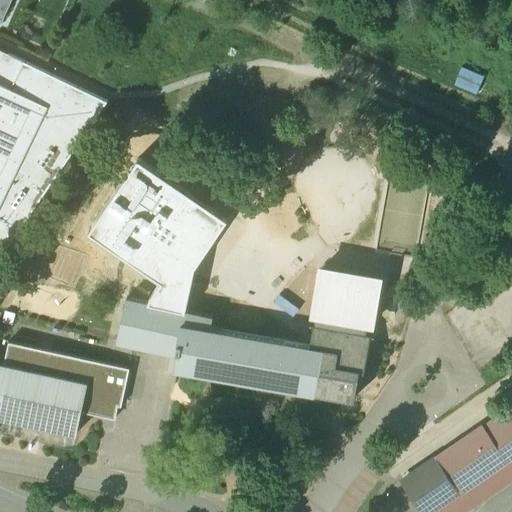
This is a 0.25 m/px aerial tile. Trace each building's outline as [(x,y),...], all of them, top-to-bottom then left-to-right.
[(0,0),(0,18),(4,20),(12,0),(0,0)] [(0,242),(101,96),(0,49),(0,242)] [(88,232),(160,282),(150,297),(149,302),(186,310),(193,268),(230,218),(141,159),(88,232)] [(425,214),(426,181),(392,180),(391,199),(404,200),(403,213),(425,214)] [(210,327),(212,316),(186,310),(149,302),(128,298),(118,341),(118,342),(178,356),(176,367),(355,398),(360,370),(365,371),(372,335),(381,280),(321,270),(313,313),(318,314),(316,325),(314,325),(311,345),(210,327)] [(4,365),(0,363),(0,417),(77,434),(81,411),(116,418),(119,404),(122,405),(130,367),(9,342),(4,365)] [(511,417),(488,434),(481,425),(402,480),(424,511),(433,511),(441,507),(444,511),(461,511),(511,477),(511,417)] [(293,459),(282,457),(280,471),(290,473),(293,459)]
